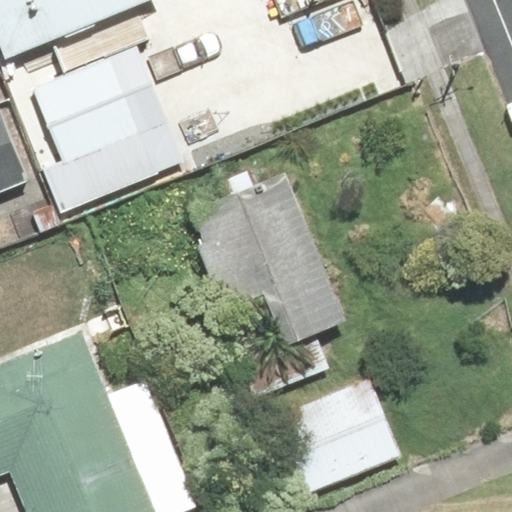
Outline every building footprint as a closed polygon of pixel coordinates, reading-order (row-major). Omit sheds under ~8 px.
[(175,0),(0,0),(0,34),(13,67),(176,3),(175,0)] [(205,14),(41,77),(82,182),(246,118),(205,14)] [(10,92),(0,95),(0,231),(52,213),(10,92)] [(310,156),(196,204),(274,389),(389,340),(310,156)] [(0,472),(19,464),(32,511),(198,511),(159,374),(124,390),(102,314),(0,359),(0,472)] [(408,459),(377,379),(275,418),(306,498),(408,459)]
